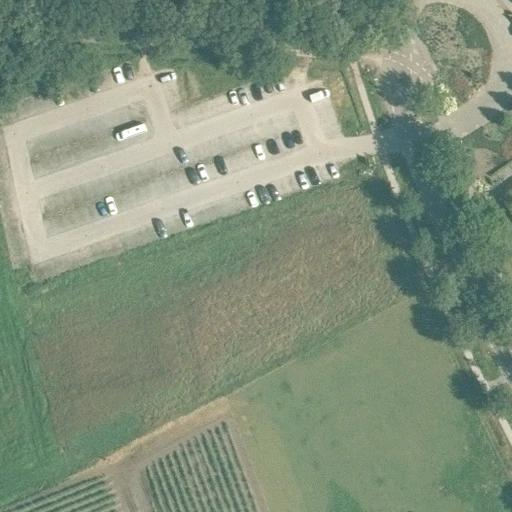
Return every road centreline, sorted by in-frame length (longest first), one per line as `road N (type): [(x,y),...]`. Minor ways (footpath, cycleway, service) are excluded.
road 1 (unclassified): [(503,355),(409,140)]
road 2 (unclassified): [(474,0),(500,38),(499,81),(466,119),(409,140)]
road 3 (unclassified): [(409,140),(397,104),(399,13)]
